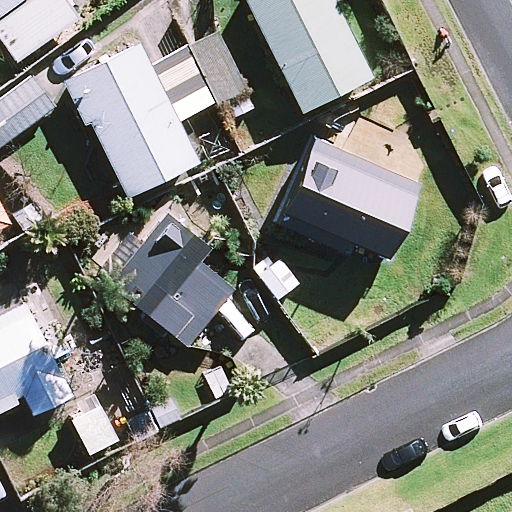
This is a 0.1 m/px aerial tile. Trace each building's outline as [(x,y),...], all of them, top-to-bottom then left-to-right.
[(45,0),(0,32),(0,37),(23,69),(86,24),(68,0),(45,0)] [(0,0),(0,27),(37,0),(0,0)] [(247,0),(307,119),(378,84),(341,10),(347,7),(343,0),(247,0)] [(194,54),(222,110),(253,95),(225,38),(194,54)] [(156,72),(145,50),(69,88),(91,132),(97,129),(133,204),(204,169),(184,129),(222,110),(194,54),(156,72)] [(0,155),(2,158),(62,113),(39,82),(0,110),(0,155)] [(396,265),(427,191),(319,146),(283,231),(348,258),(353,247),(396,265)] [(0,239),(17,231),(0,196),(0,239)] [(194,353),(241,295),(206,267),(216,254),(173,219),(115,290),(194,353)] [(287,266),(265,282),(283,306),(305,290),(287,266)] [(0,421),(24,409),(22,405),(29,402),(39,422),(77,402),(31,311),(0,326),(0,421)]
